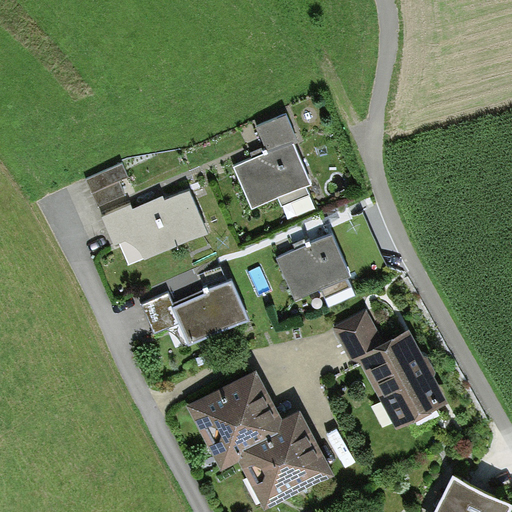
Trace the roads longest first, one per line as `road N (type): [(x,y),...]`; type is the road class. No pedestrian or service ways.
road 1 (residential): [(202,511),(48,200)]
road 2 (residential): [(511,456),(402,247),(372,150)]
road 3 (track): [(382,0),(372,150)]
